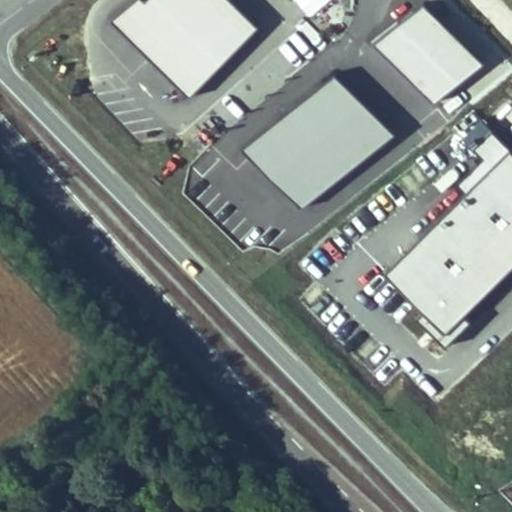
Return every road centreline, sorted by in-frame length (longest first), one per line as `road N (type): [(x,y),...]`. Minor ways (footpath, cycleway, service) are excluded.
road 1 (primary): [(438,511),(0,65)]
road 2 (primary): [(0,142),(348,511)]
